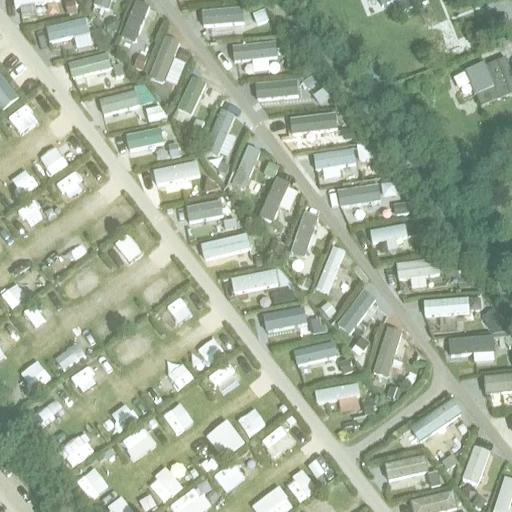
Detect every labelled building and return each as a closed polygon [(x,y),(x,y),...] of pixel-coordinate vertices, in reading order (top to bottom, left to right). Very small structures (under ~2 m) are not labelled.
[(57,7),(56,0),(10,0),(13,14),(57,7)] [(112,0),(96,0),(92,13),(107,17),(112,0)] [(394,19),(424,7),(421,0),(383,0),(387,8),(389,8),(394,19)] [(148,14),(134,8),(120,44),(134,50),(148,14)] [(243,30),(241,14),(201,18),(203,34),(243,30)] [(88,40),(84,25),(45,34),(48,50),(88,40)] [(476,29),(464,34),(469,46),(481,41),(476,29)] [(178,49),(164,44),(148,85),(162,90),(178,49)] [(275,65),(273,49),(231,54),(233,69),(275,65)] [(109,76),(105,61),(67,71),(70,85),(109,76)] [(483,68),(463,76),(469,90),(473,100),(475,100),(480,112),(511,99),(511,81),(505,63),(484,71),(483,68)] [(0,82),(0,113),(3,117),(17,105),(0,82)] [(206,90),(191,83),(175,119),(190,126),(206,90)] [(297,104),(295,87),(252,91),(254,108),(297,104)] [(17,107),(32,125),(49,111),(34,93),(17,107)] [(137,113),(133,98),(98,107),(102,122),(137,113)] [(233,123),(219,117),(201,159),(215,164),(233,123)] [(335,137),(333,121),(289,126),(291,142),(335,137)] [(162,151),(159,136),(127,142),(130,157),(162,151)] [(47,173),(63,164),(53,149),(38,158),(47,173)] [(260,159),(247,153),(230,191),(243,197),(260,159)] [(354,172),(352,157),(313,163),(315,177),(354,172)] [(67,208),(88,196),(70,167),(50,180),(67,208)] [(198,183),(195,168),(151,178),(154,192),(198,183)] [(0,202),(3,207),(19,197),(10,182),(0,188),(0,202)] [(288,191),(275,185),(258,223),(271,228),(288,191)] [(406,211),(403,198),(393,200),(391,191),(381,193),(386,215),(406,211)] [(378,210),(376,193),(336,198),(339,215),(378,210)] [(16,230),(33,224),(26,205),(9,211),(16,230)] [(96,217),(103,232),(122,224),(115,208),(96,217)] [(221,222),(219,208),(186,214),(188,228),(221,222)] [(317,225),(303,220),(289,261),(303,266),(317,225)] [(406,243),(404,231),(369,238),(371,250),(406,243)] [(115,265),(134,254),(120,233),(102,245),(115,265)] [(248,256),(245,242),(199,253),(203,268),(248,256)] [(343,259),(332,255),(315,296),(326,301),(343,259)] [(69,270),(82,292),(96,284),(84,262),(69,270)] [(438,282),(436,266),(395,272),(397,288),(438,282)] [(141,288),(153,302),(168,289),(155,275),(141,288)] [(276,292),(273,278),(229,287),(232,301),(276,292)] [(183,315),(199,303),(187,286),(171,297),(183,315)] [(48,289),(32,298),(43,317),(59,308),(48,289)] [(374,308),(362,299),(337,333),(349,342),(374,308)] [(468,319),(467,305),(423,309),(425,323),(468,319)] [(304,332),(301,315),(261,323),(265,340),(304,332)] [(212,326),(197,339),(208,353),(224,340),(212,326)] [(126,330),(108,343),(123,362),(140,349),(126,330)] [(2,331),(0,331),(0,353),(11,348),(2,331)] [(400,340),(387,336),(372,381),(385,385),(400,340)] [(63,364),(82,352),(76,342),(57,354),(63,364)] [(492,360),(491,345),(448,349),(450,365),(492,360)] [(89,357),(110,369),(117,358),(96,346),(89,357)] [(335,363),(332,349),(293,359),(296,373),(335,363)] [(228,356),(209,367),(220,385),(239,374),(228,356)] [(180,357),(161,370),(173,387),(192,375),(180,357)] [(66,376),(81,393),(101,376),(86,359),(66,376)] [(33,385),(52,377),(47,364),(28,372),(33,385)] [(8,396),(23,386),(16,375),(1,385),(8,396)] [(511,400),(511,381),(483,384),(485,403),(511,400)] [(203,401),(189,383),(168,401),(182,418),(203,401)] [(106,403),(119,424),(146,408),(132,387),(106,403)] [(358,405),(356,392),(313,399),(315,412),(358,405)] [(22,413),(38,431),(55,416),(40,398),(22,413)] [(52,404),(55,417),(68,414),(65,401),(52,404)] [(247,434),(265,421),(252,404),(235,416),(247,434)] [(460,423),(450,409),(409,436),(418,450),(460,423)] [(225,415),(202,432),(220,456),(243,438),(225,415)] [(279,420),(258,434),(273,454),(293,440),(279,420)] [(141,422),(119,437),(134,458),(155,442),(141,422)] [(70,435),(51,447),(64,468),(83,457),(70,435)] [(110,445),(101,453),(119,475),(128,467),(110,445)] [(243,449),(222,461),(234,481),(255,468),(243,449)] [(441,456),(446,468),(457,463),(452,451),(441,456)] [(489,459),(473,453),(460,487),(476,493),(489,459)] [(162,500),(181,484),(165,464),(145,480),(162,500)] [(426,482),(422,465),(383,473),(387,490),(426,482)] [(297,500),(316,488),(302,467),(284,479),(297,500)] [(175,494),(185,511),(194,511),(208,505),(196,483),(175,494)] [(508,511),(511,501),(511,487),(503,485),(495,511),(508,511)] [(267,511),(281,511),(291,506),(280,488),(260,500),(267,511)] [(305,503),(311,511),(332,511),(336,509),(323,491),(305,503)] [(99,511),(126,511),(115,498),(99,511)] [(455,511),(452,499),(410,509),(410,511),(455,511)]
